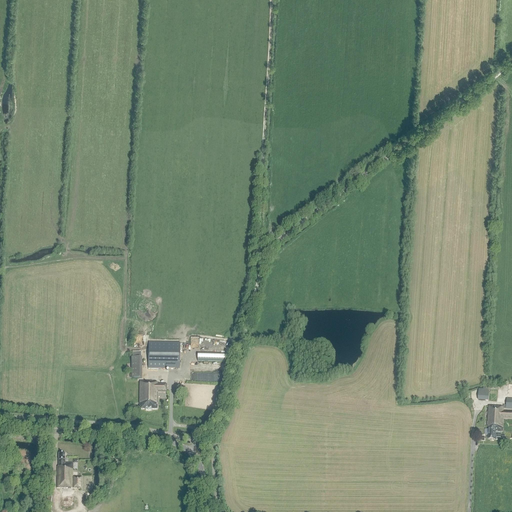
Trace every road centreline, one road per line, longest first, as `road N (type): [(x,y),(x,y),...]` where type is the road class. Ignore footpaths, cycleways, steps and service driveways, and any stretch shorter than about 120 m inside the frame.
road 1 (track): [(260,261),(511,61)]
road 2 (track): [(269,0),(260,261)]
road 3 (unclassified): [(188,450),(219,422),(260,261)]
road 4 (tertiary): [(188,450),(157,438),(0,427)]
